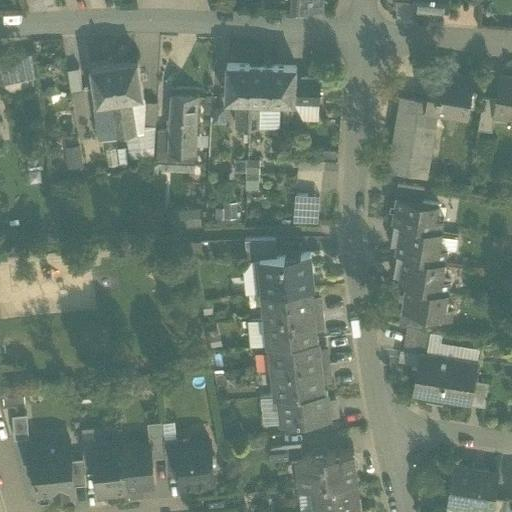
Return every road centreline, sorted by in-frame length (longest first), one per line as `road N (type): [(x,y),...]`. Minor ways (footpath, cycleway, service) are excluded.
road 1 (residential): [(378,420),(349,218),(363,30)]
road 2 (residential): [(0,27),(142,22),(363,30)]
road 3 (residential): [(363,30),(511,42)]
road 4 (residential): [(378,420),(511,442)]
